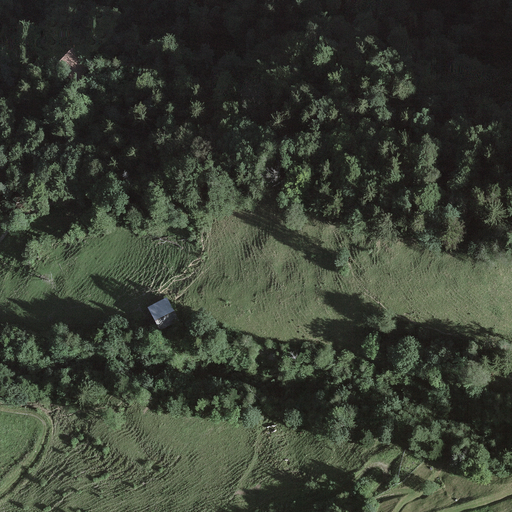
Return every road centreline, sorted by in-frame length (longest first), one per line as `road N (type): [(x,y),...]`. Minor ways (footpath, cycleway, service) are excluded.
road 1 (track): [(292,511),(349,487),(373,461),(384,468),(372,495)]
road 2 (track): [(84,150),(71,185),(0,238)]
road 3 (track): [(0,410),(40,421),(37,445),(0,491)]
